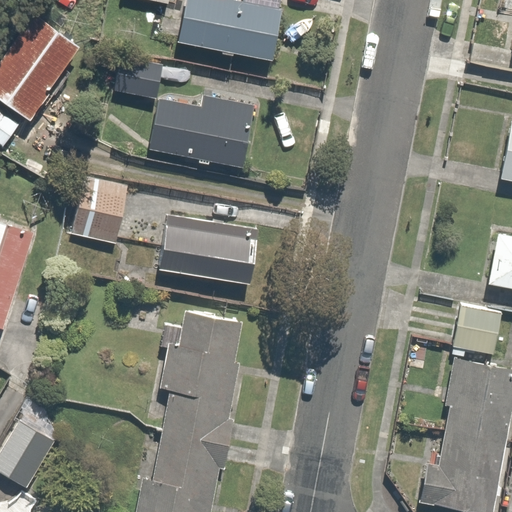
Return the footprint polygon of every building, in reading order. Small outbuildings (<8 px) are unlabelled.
[(178,0),(173,38),(265,53),(273,0),(178,0)] [(74,42),(30,10),(0,52),(0,96),(24,113),(74,42)] [(116,52),(109,87),(150,94),(156,59),(116,52)] [(237,163),(249,100),(197,90),(195,103),(152,95),(143,146),(237,163)] [(511,174),(511,104),(505,103),(492,171),(511,174)] [(0,108),(0,142),(16,120),(0,108)] [(121,179),(74,171),(63,233),(110,242),(121,179)] [(0,310),(24,222),(0,215),(0,310)] [(251,232),(156,219),(149,265),(244,278),(251,232)] [(511,230),(491,226),(482,279),(511,284),(511,230)] [(499,304),(454,298),(447,343),(492,350),(499,304)] [(152,384),(163,386),(148,475),(137,473),(130,511),(202,511),(210,464),(220,465),(228,414),(222,413),(237,317),(182,308),(179,324),(156,321),(152,344),(159,345),(152,384)] [(509,367),(449,355),(427,475),(417,473),(412,498),(483,511),(509,367)] [(51,438),(10,414),(0,431),(0,472),(23,486),(51,438)]
